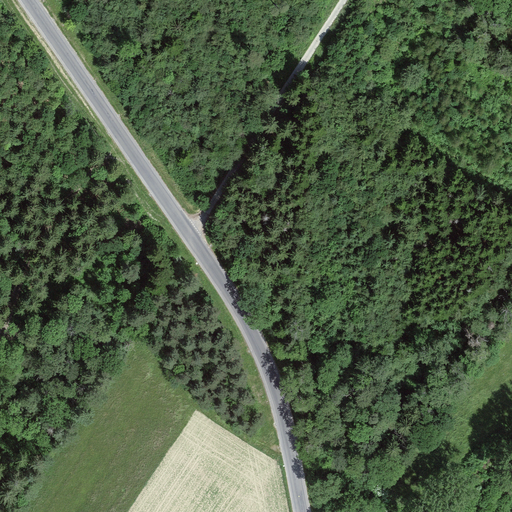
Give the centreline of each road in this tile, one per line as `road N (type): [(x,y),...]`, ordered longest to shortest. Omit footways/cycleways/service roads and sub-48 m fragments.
road 1 (tertiary): [(302,511),(281,412),(248,326),(27,0)]
road 2 (track): [(189,236),(345,0)]
road 3 (track): [(0,324),(32,250),(122,137)]
